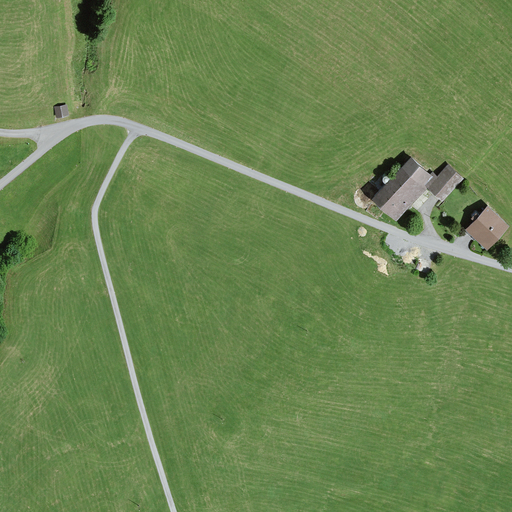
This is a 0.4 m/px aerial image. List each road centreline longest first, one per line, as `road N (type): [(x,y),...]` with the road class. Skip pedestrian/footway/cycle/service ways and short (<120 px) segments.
road 1 (unclassified): [(0,133),(109,119),(511,268)]
road 2 (track): [(173,511),(94,213),(136,127)]
